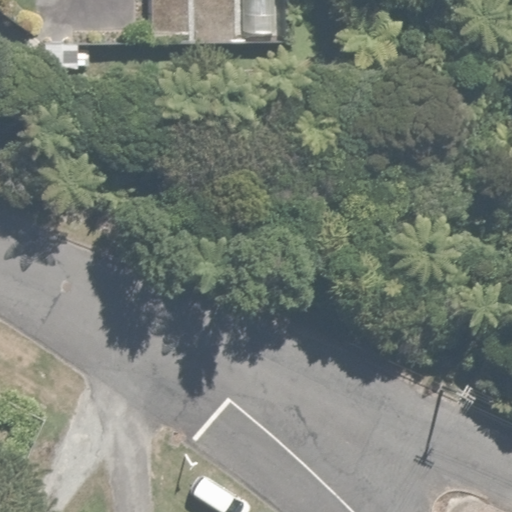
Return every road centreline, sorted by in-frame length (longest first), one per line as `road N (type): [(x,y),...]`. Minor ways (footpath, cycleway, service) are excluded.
road 1 (residential): [(256,351),(511,471)]
road 2 (residential): [(0,238),(256,351)]
road 3 (residential): [(256,351),(237,395),(360,511)]
